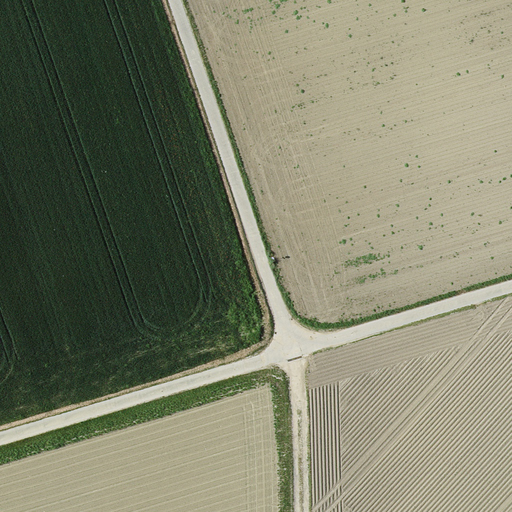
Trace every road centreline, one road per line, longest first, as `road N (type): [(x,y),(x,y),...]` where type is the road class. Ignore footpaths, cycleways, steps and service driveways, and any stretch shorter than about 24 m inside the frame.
road 1 (track): [(511,289),(0,441)]
road 2 (track): [(175,0),(295,354),(300,511)]
